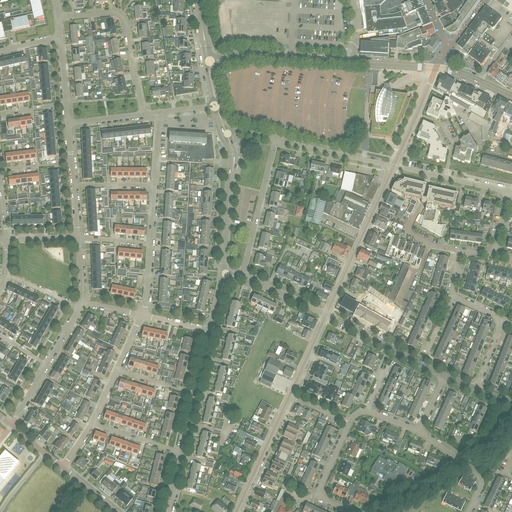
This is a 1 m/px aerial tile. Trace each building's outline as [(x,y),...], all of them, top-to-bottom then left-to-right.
[(43,17),(39,0),(30,0),(27,1),(28,6),(31,5),(34,19),(43,17)] [(423,0),(414,4),(411,0),(365,0),(369,33),(379,32),(379,36),(384,35),(399,33),(399,32),(404,30),(404,32),(432,21),(424,0),(423,0)] [(458,9),(467,0),(432,0),(436,7),(434,8),(438,17),(440,16),(441,19),(454,13),(458,9)] [(457,33),(481,0),(467,0),(458,9),(462,15),(457,23),(455,25),(445,31),(446,32),(447,33),(448,34),(449,35),(450,35),(452,35),(453,35),(454,35),(455,34),(456,33),(457,33)] [(511,0),(494,0),(494,1),(511,13),(511,0)] [(142,10),(142,7),(144,7),(143,3),(135,4),(135,7),(134,7),(135,13),(146,12),(146,10),(142,10)] [(183,11),(183,6),(182,6),(170,6),(170,13),(166,13),(166,16),(168,16),(185,16),(185,11),(183,11)] [(486,7),(481,14),(497,25),(502,18),(486,7)] [(455,25),(457,23),(462,15),(458,9),(454,13),(441,19),(440,20),(445,31),(455,25)] [(10,17),(6,18),(8,26),(9,26),(11,31),(29,27),(27,16),(24,17),(23,14),(22,14),(21,11),(9,13),(10,17)] [(146,17),(146,13),(146,12),(135,13),(135,20),(138,20),(138,23),(148,22),(151,22),(151,19),(145,19),(145,17),(146,17)] [(8,29),(8,26),(6,18),(4,13),(0,14),(0,24),(1,24),(2,27),(5,27),(6,29),(8,29)] [(497,25),(481,14),(477,20),(488,28),(489,26),(493,30),(497,25)] [(185,16),(168,16),(166,16),(168,16),(169,16),(169,19),(173,19),(173,26),(176,26),(186,26),(186,23),(185,23),(185,19),(185,16)] [(115,28),(113,21),(107,22),(106,18),(101,19),(102,23),(104,23),(105,29),(115,28)] [(488,28),(477,20),(473,26),(484,34),(484,35),(485,34),(485,33),(488,28)] [(148,27),(148,22),(138,23),(139,26),(138,26),(138,32),(149,31),(149,27),(148,27)] [(79,25),(79,23),(76,24),(76,26),(70,26),(70,32),(77,32),(80,32),(79,25)] [(424,39),(424,38),(436,33),(437,33),(433,24),(423,28),(423,27),(400,37),(398,37),(397,49),(405,50),(409,44),(412,43),(422,40),(424,39)] [(188,31),(186,31),(186,26),(176,26),(177,26),(177,33),(178,33),(178,36),(188,37),(188,31)] [(484,34),(473,26),(470,30),(481,38),(482,39),(491,46),(492,44),(493,45),(495,41),(485,34),(484,35),(484,34)] [(116,34),(115,28),(105,29),(105,30),(100,31),(101,34),(106,33),(107,36),(116,34)] [(481,38),(470,30),(466,35),(477,44),(481,38)] [(149,31),(138,32),(139,38),(142,38),(142,41),(160,40),(160,37),(150,37),(150,31),(149,31)] [(438,33),(436,33),(424,38),(424,39),(422,40),(422,42),(421,43),(422,43),(423,45),(422,46),(422,48),(427,47),(430,49),(429,50),(433,52),(434,51),(434,52),(441,43),(438,33)] [(477,44),(466,35),(462,41),(473,49),(477,44)] [(78,41),(84,41),(86,41),(86,46),(93,45),(92,37),(88,37),(77,38),(71,39),(72,45),(78,44),(78,41)] [(379,56),(389,56),(390,38),(371,40),(371,43),(362,42),(361,53),(379,54),(379,56)] [(492,59),(499,49),(492,45),(493,45),(492,44),(491,46),(482,39),(470,56),(482,65),(489,57),(492,59)] [(111,41),(110,42),(107,43),(108,49),(118,47),(117,40),(111,41)] [(153,44),(153,41),(160,40),(142,41),(142,44),(142,51),(150,50),(154,50),(154,47),(150,47),(150,44),(153,44)] [(422,42),(422,40),(412,43),(409,44),(405,50),(406,50),(413,49),(413,48),(418,47),(418,46),(422,46),(423,45),(422,43),(421,43),(422,42)] [(180,48),(180,52),(190,52),(190,46),(188,46),(188,42),(179,41),(179,48),(180,48)] [(473,49),(462,41),(458,46),(469,54),(473,49)] [(120,53),(118,47),(108,49),(110,55),(120,53)] [(150,56),(150,50),(142,51),(143,57),(146,57),(146,60),(157,59),(156,56),(150,56)] [(189,55),(190,52),(180,52),(180,55),(181,55),(181,61),(182,61),(190,62),(190,55),(189,55)] [(461,61),(464,57),(460,54),(458,56),(456,55),(453,59),(457,62),(459,60),(461,61)] [(157,62),(157,59),(146,60),(146,63),(146,69),(158,68),(158,65),(154,66),(154,62),(157,62)] [(108,62),(107,60),(96,61),(97,63),(97,66),(98,70),(102,70),(104,70),(103,64),(108,62)] [(191,62),(190,62),(182,61),(182,69),(183,69),(183,72),(192,72),(193,66),(190,66),(191,62)] [(487,74),(492,77),(499,67),(494,64),(487,74)] [(78,65),(78,68),(74,68),(75,75),(85,74),(84,68),(88,68),(88,65),(78,65)] [(123,72),(122,66),(115,67),(108,69),(108,72),(116,71),(116,74),(123,72)] [(495,80),(503,70),(499,67),(492,77),(496,79),(495,80)] [(155,75),(154,72),(159,71),(158,68),(146,69),(147,76),(150,75),(150,78),(157,78),(161,77),(161,74),(155,75)] [(30,77),(30,73),(29,70),(22,71),(23,74),(20,75),(21,78),(30,77)] [(109,78),(108,75),(103,76),(102,70),(98,70),(98,72),(100,80),(109,78)] [(502,84),(507,77),(505,76),(506,74),(502,71),(503,70),(495,80),(502,84)] [(193,82),(193,75),(192,75),(192,72),(183,72),(173,71),(173,75),(181,75),(181,82),(184,82),(194,82),(193,82)] [(511,78),(511,73),(511,75),(509,74),(507,77),(502,84),(506,87),(511,78)] [(86,79),(85,74),(75,75),(75,81),(82,80),(83,80),(83,82),(93,82),(93,78),(86,79)] [(438,88),(437,90),(447,95),(448,92),(452,94),(452,93),(457,96),(456,96),(473,105),(488,113),(493,103),(490,101),(491,99),(490,99),(490,98),(483,94),(479,92),(478,93),(475,91),(472,89),(471,91),(468,89),(468,88),(462,85),(462,86),(457,83),(456,85),(455,84),(455,83),(448,79),(446,81),(443,80),(444,78),(442,77),(438,85),(440,86),(438,88)] [(124,78),(114,80),(113,80),(113,81),(114,83),(115,83),(115,87),(114,87),(125,85),(124,78)] [(88,85),(94,84),(94,82),(93,82),(83,82),(83,84),(76,85),(76,91),(88,90),(88,85)] [(193,86),(194,82),(184,82),(184,85),(175,85),(176,95),(188,94),(188,92),(195,92),(195,89),(196,86),(193,86)] [(161,84),(158,85),(159,96),(166,96),(165,92),(169,92),(172,92),(171,85),(168,86),(169,87),(161,88),(161,84)] [(127,92),(125,85),(114,87),(115,92),(115,93),(116,94),(117,94),(121,94),(120,93),(127,92)] [(413,99),(407,98),(408,96),(377,92),(377,94),(375,94),(375,95),(373,95),(372,95),(370,95),(370,96),(369,104),(370,104),(370,107),(371,107),(373,107),(371,121),(373,121),(373,122),(371,136),(391,138),(397,125),(399,125),(404,111),(406,111),(406,112),(407,109),(409,109),(413,99)] [(495,102),(491,109),(496,112),(494,115),(496,116),(498,111),(503,100),(502,99),(502,98),(500,97),(498,97),(497,99),(494,97),(492,100),(495,102)] [(447,98),(445,103),(434,99),(427,114),(438,119),(440,114),(444,116),(445,118),(456,114),(450,101),(451,100),(447,98)] [(494,120),(490,130),(495,132),(499,122),(501,120),(503,115),(508,103),(504,100),(503,100),(498,111),(496,116),(494,120)] [(503,115),(501,120),(503,116),(508,119),(507,123),(509,124),(510,122),(511,122),(511,119),(511,116),(511,105),(511,106),(511,105),(509,103),(508,103),(503,115)] [(34,120),(32,120),(31,117),(25,118),(26,126),(32,125),(35,126),(34,120)] [(438,128),(435,126),(424,122),(418,137),(429,142),(431,146),(428,158),(445,161),(447,150),(448,147),(443,145),(443,146),(442,146),(442,144),(437,134),(435,133),(435,132),(436,132),(438,128)] [(207,160),(213,159),(210,136),(170,133),(169,150),(169,151),(181,152),(181,154),(170,154),(170,153),(167,152),(167,157),(168,157),(168,161),(202,163),(202,159),(207,160)] [(478,152),(479,148),(478,147),(470,136),(460,142),(462,144),(461,148),(456,147),(454,159),(470,162),(472,151),(478,152)] [(299,167),(301,159),(297,158),(296,161),(290,160),(290,157),(282,155),(280,163),(288,165),(288,164),(295,166),(295,167),(299,167)] [(511,162),(510,162),(484,155),(481,165),(511,173),(511,162)] [(316,175),(319,163),(317,163),(316,161),(313,161),(312,162),(312,163),(308,162),(306,171),(305,175),(305,177),(309,178),(310,170),(313,171),(313,174),(316,175)] [(178,173),(178,170),(179,167),(184,167),(184,173),(185,173),(190,174),(190,164),(185,164),(178,163),(178,164),(172,163),(171,166),(168,166),(167,172),(178,173)] [(325,170),(326,165),(319,163),(316,175),(320,175),(320,172),(323,173),(322,181),(325,182),(328,170),(325,170)] [(213,175),(214,169),(210,169),(210,166),(201,165),(201,171),(204,171),(203,174),(213,175)] [(333,166),(331,172),(328,172),(328,170),(325,182),(329,183),(329,179),(330,180),(331,178),(332,178),(333,173),(340,174),(341,168),(333,166)] [(292,183),(293,180),(284,178),(285,175),(293,176),(293,177),(301,179),(302,175),(302,174),(294,173),(288,171),(283,170),(282,173),(277,172),(277,173),(276,172),(275,177),(276,177),(275,179),(287,182),(292,183)] [(378,187),(376,186),(379,178),(375,175),(374,177),(367,176),(367,177),(345,172),(341,190),(352,192),(364,198),(365,197),(372,201),(378,187)] [(286,189),(287,182),(275,179),(274,186),(284,188),(286,189)] [(391,191),(401,196),(403,197),(403,196),(422,200),(422,198),(423,194),(425,184),(421,183),(421,184),(418,184),(418,183),(415,183),(415,182),(403,179),(403,181),(396,184),(395,184),(391,191)] [(427,195),(426,199),(425,203),(427,203),(428,203),(428,202),(438,204),(454,208),(457,194),(453,193),(452,194),(450,193),(450,192),(449,193),(447,192),(439,190),(436,190),(436,189),(436,190),(433,189),(433,188),(429,187),(427,195)] [(340,190),(340,191),(337,190),(333,200),(335,202),(334,203),(311,198),(305,222),(320,226),(323,213),(358,229),(360,224),(361,225),(371,203),(346,191),(340,190)] [(272,193),(270,199),(282,202),(279,201),(280,195),(272,193)] [(399,210),(404,200),(390,194),(385,204),(399,210)] [(469,210),(472,199),(468,198),(469,197),(466,196),(463,206),(467,207),(467,209),(469,210)] [(476,200),(472,199),(469,210),(472,211),(473,208),(476,209),(478,199),(476,198),(476,200)] [(281,205),(282,202),(270,199),(269,206),(277,208),(278,204),(281,205)] [(410,204),(406,212),(410,214),(417,202),(411,199),(409,203),(410,204)] [(493,213),(494,208),(490,207),(491,202),(488,201),(488,202),(484,201),(481,213),(484,214),(485,211),(493,213)] [(439,211),(436,210),(438,204),(428,202),(428,203),(428,206),(426,205),(425,210),(426,210),(426,213),(425,212),(424,216),(422,216),(419,222),(422,224),(422,226),(421,226),(427,229),(429,230),(432,232),(433,231),(435,233),(435,234),(435,233),(438,234),(438,235),(442,237),(442,236),(443,230),(444,230),(445,225),(442,224),(441,225),(436,224),(437,221),(436,220),(437,218),(438,218),(437,217),(438,215),(439,211)] [(296,215),(303,217),(305,205),(298,204),(296,215)] [(394,215),(395,212),(393,211),(390,209),(390,208),(382,204),(380,210),(381,210),(379,215),(389,220),(391,216),(387,214),(388,212),(392,214),(394,215)] [(267,213),(265,220),(276,222),(277,219),(274,219),(275,215),(267,213)] [(377,217),(375,221),(373,226),(384,231),(388,222),(377,217)] [(280,230),(276,229),(277,223),(276,222),(265,220),(264,222),(263,226),(264,226),(273,229),(273,232),(279,234),(280,230)] [(456,240),(457,231),(451,230),(451,232),(448,232),(447,235),(450,236),(450,239),(456,240)] [(262,233),(260,240),(269,242),(270,235),(262,233)] [(367,239),(375,243),(377,240),(379,241),(381,238),(378,237),(378,236),(370,233),(367,239)] [(396,247),(398,240),(399,238),(392,236),(386,253),(385,255),(385,256),(389,257),(389,254),(393,245),(396,246),(395,247),(396,247)] [(374,246),(375,243),(367,239),(365,245),(369,247),(372,249),(373,248),(375,249),(376,249),(377,247),(374,246)] [(272,243),(269,242),(260,240),(258,248),(267,250),(267,253),(276,255),(276,253),(274,252),(274,251),(270,250),(272,243)] [(402,250),(405,242),(398,240),(396,247),(399,249),(396,256),(400,257),(402,250)] [(346,258),(351,248),(345,245),(345,246),(336,241),(332,250),(341,255),(343,256),(343,257),(345,258),(346,257),(346,258)] [(326,253),(329,245),(322,242),(318,250),(326,253)] [(406,260),(409,252),(412,244),(405,242),(402,250),(405,251),(403,259),(406,260)] [(100,253),(100,247),(101,247),(101,244),(98,244),(98,243),(93,243),(93,247),(92,247),(92,253),(100,253)] [(413,262),(415,256),(418,248),(418,247),(412,244),(409,252),(412,253),(409,261),(413,262)] [(424,250),(418,248),(415,256),(418,257),(415,265),(419,266),(424,250)] [(124,258),(125,250),(119,249),(119,250),(116,250),(116,254),(118,254),(118,257),(124,258)] [(362,249),(359,254),(369,258),(369,257),(372,258),(373,256),(374,256),(375,255),(362,249)] [(266,258),(272,259),(275,260),(276,255),(267,253),(266,257),(257,255),(254,265),(264,267),(266,258)] [(368,259),(369,258),(359,254),(357,259),(368,264),(376,268),(378,263),(376,262),(368,259)] [(378,254),(377,257),(391,262),(392,258),(378,254)] [(440,256),(438,256),(437,258),(440,259),(439,262),(447,265),(449,258),(440,256)] [(329,257),(325,265),(328,267),(327,271),(330,273),(330,274),(332,275),(333,274),(336,276),(339,268),(335,266),(334,265),(336,261),(329,257)] [(445,271),(447,265),(439,262),(437,268),(445,271)] [(481,265),(472,262),(470,269),(483,273),(483,272),(483,270),(481,269),(481,268),(480,268),(481,265)] [(281,277),(286,266),(281,264),(276,274),(280,275),(279,276),(281,277)] [(286,278),(291,268),(286,266),(281,277),(282,278),(283,277),(286,278)] [(493,276),(495,267),(488,266),(486,276),(486,278),(488,279),(489,276),(490,277),(490,276),(493,276)] [(500,278),(502,269),(495,267),(493,276),(493,280),(495,280),(496,278),(497,278),(497,277),(500,278)] [(295,273),(295,271),(291,268),(286,278),(289,280),(289,281),(290,282),(295,273)] [(372,272),(365,268),(364,271),(361,270),(361,271),(358,269),(355,275),(361,278),(366,280),(368,275),(376,278),(377,276),(378,277),(378,275),(377,275),(372,272)] [(444,277),(445,271),(437,268),(435,274),(444,277)] [(479,275),(478,275),(479,272),(483,273),(470,269),(468,276),(480,279),(481,277),(479,276),(479,275)] [(507,279),(509,270),(502,269),(500,278),(500,279),(504,279),(507,279)] [(296,283),(300,275),(295,273),(290,282),(292,282),(292,281),(296,283)] [(442,283),(444,277),(435,274),(433,280),(442,283)] [(300,286),(304,277),(300,275),(296,283),(299,285),(299,286),(300,286)] [(305,275),(304,277),(300,286),(302,287),(302,286),(306,288),(308,282),(311,283),(313,278),(310,277),(310,278),(305,275)] [(477,282),(476,282),(477,279),(480,279),(468,276),(467,283),(479,286),(479,284),(477,283),(477,282)] [(356,288),(358,285),(359,286),(359,285),(363,287),(367,289),(369,286),(360,280),(359,281),(354,279),(350,286),(351,286),(350,290),(356,293),(357,289),(356,288)] [(209,289),(211,282),(203,280),(203,281),(201,280),(199,286),(209,289)] [(440,289),(442,283),(433,280),(432,287),(440,289)] [(322,287),(322,286),(312,281),(311,284),(321,290),(322,287)] [(326,282),(325,285),(324,288),(331,291),(334,285),(326,282)] [(475,289),(475,285),(478,286),(479,286),(467,283),(465,290),(474,292),(475,289)] [(13,293),(16,287),(10,284),(7,290),(13,293)] [(329,295),(322,291),(321,290),(311,284),(316,288),(315,291),(317,293),(316,295),(316,296),(316,297),(319,299),(319,298),(322,299),(326,301),(329,295)] [(486,298),(490,290),(491,289),(488,288),(489,286),(485,285),(484,287),(480,295),(486,298)] [(208,294),(209,289),(199,286),(198,292),(208,294)] [(18,299),(19,296),(22,290),(16,287),(13,293),(16,294),(15,297),(16,298),(13,302),(15,303),(18,299)] [(137,292),(136,292),(136,291),(130,289),(128,297),(134,299),(135,295),(136,296),(137,292)] [(486,298),(493,302),(497,293),(498,290),(496,289),(495,292),(494,291),(494,292),(490,290),(486,298)] [(25,298),(28,293),(22,290),(19,296),(25,298)] [(207,300),(208,294),(198,292),(197,295),(198,295),(197,298),(207,300)] [(31,301),(33,295),(28,293),(25,298),(31,301)] [(431,293),(428,298),(436,302),(439,296),(431,293)] [(499,305),(503,297),(504,296),(504,294),(503,293),(502,295),(500,294),(500,295),(497,293),(493,302),(499,305)] [(39,298),(33,295),(31,301),(37,304),(39,298)] [(257,305),(260,297),(254,295),(251,302),(257,305)] [(343,302),(341,306),(342,307),(341,308),(349,312),(349,311),(352,313),(354,309),(357,310),(360,304),(357,303),(356,304),(351,301),(352,298),(348,296),(347,298),(345,298),(344,301),(343,302)] [(171,304),(169,304),(169,298),(159,297),(159,303),(160,303),(160,306),(162,307),(168,307),(170,307),(171,304)] [(262,307),(266,300),(260,297),(257,305),(262,307)] [(506,298),(503,297),(499,305),(505,308),(510,299),(507,298),(506,298)] [(205,306),(207,300),(197,298),(196,298),(195,304),(205,306)] [(434,308),(436,302),(428,298),(426,304),(434,308)] [(268,310),(272,303),(266,300),(262,307),(268,310)] [(232,301),(231,308),(239,309),(240,303),(232,301)] [(277,305),(272,303),(268,310),(274,313),(277,305)] [(204,312),(205,306),(195,304),(198,304),(196,310),(193,309),(192,313),(199,315),(200,311),(204,312)] [(431,313),(434,308),(426,304),(423,310),(431,313)] [(55,314),(58,309),(53,305),(49,311),(55,314)] [(465,309),(460,307),(457,306),(455,312),(463,315),(465,309)] [(360,307),(355,316),(360,319),(365,310),(360,307)] [(237,316),(239,309),(231,308),(229,314),(237,316)] [(412,312),(409,311),(406,309),(404,313),(403,315),(409,318),(412,312)] [(365,310),(360,319),(365,321),(370,313),(365,310)] [(428,319),(431,313),(423,310),(420,316),(428,319)] [(52,320),(55,314),(49,311),(46,317),(52,320)] [(95,318),(92,316),(93,315),(89,312),(86,318),(87,318),(85,320),(96,326),(97,324),(93,321),(95,318)] [(460,321),(463,315),(455,312),(452,318),(460,321)] [(9,314),(7,313),(4,317),(0,323),(0,325),(4,328),(8,323),(5,321),(7,318),(6,318),(9,314)] [(370,313),(365,321),(370,324),(375,316),(370,313)] [(236,322),(237,316),(229,314),(228,320),(236,322)] [(278,315),(277,315),(275,321),(282,324),(285,318),(278,315)] [(19,330),(16,328),(18,326),(20,322),(22,322),(24,318),(20,316),(15,324),(13,327),(10,332),(15,336),(19,330)] [(307,316),(304,321),(305,322),(306,321),(315,325),(317,321),(307,316)] [(375,316),(370,324),(375,327),(380,318),(375,316)] [(426,325),(428,319),(420,316),(418,321),(426,325)] [(49,326),(52,320),(46,317),(43,322),(49,326)] [(489,329),(492,323),(488,322),(488,320),(482,317),(479,325),(481,326),(489,329)] [(380,318),(375,327),(380,330),(385,321),(380,318)] [(457,327),(460,322),(460,321),(452,318),(449,323),(457,327)] [(96,326),(85,320),(84,322),(83,322),(81,326),(85,329),(86,328),(88,329),(90,326),(94,329),(95,328),(96,329),(96,328),(97,328),(98,327),(96,326)] [(235,328),(236,322),(228,320),(227,326),(235,328)] [(385,321),(380,330),(385,332),(386,332),(388,327),(391,328),(391,329),(394,323),(394,322),(391,320),(391,321),(389,320),(388,323),(385,321)] [(291,321),(291,322),(289,321),(288,324),(285,328),(289,330),(290,329),(288,328),(290,326),(289,325),(290,324),(296,327),(297,324),(291,321)] [(313,330),(315,325),(306,321),(305,322),(304,321),(302,325),(313,330)] [(423,331),(426,325),(418,321),(415,327),(423,331)] [(45,331),(49,326),(43,322),(40,328),(45,331)] [(121,322),(118,328),(125,331),(127,325),(121,322)] [(10,332),(13,327),(8,323),(4,328),(10,332)] [(455,333),(457,327),(449,323),(447,329),(455,333)] [(487,335),(489,329),(481,326),(479,332),(487,335)] [(421,337),(423,331),(415,327),(413,333),(421,337)] [(42,337),(45,331),(40,328),(37,334),(42,337)] [(122,337),(125,331),(118,328),(116,334),(122,337)] [(87,335),(85,333),(78,329),(75,335),(86,341),(87,339),(85,338),(87,335)] [(452,338),(455,333),(447,329),(444,335),(452,338)] [(308,341),(312,333),(305,330),(303,335),(297,333),(296,335),(308,341)] [(39,342),(42,337),(37,334),(35,337),(32,335),(28,333),(27,334),(25,332),(24,333),(24,334),(30,338),(33,339),(39,342)] [(119,342),(122,337),(116,334),(114,337),(110,335),(110,334),(109,334),(110,333),(108,332),(106,336),(119,342)] [(485,341),(487,335),(479,332),(477,338),(485,341)] [(418,342),(421,337),(413,333),(410,339),(418,342)] [(343,340),(339,338),(336,337),(329,334),(326,340),(333,343),(336,345),(337,341),(341,343),(343,340)] [(86,341),(75,335),(72,340),(78,344),(80,341),(83,343),(84,343),(87,344),(88,342),(86,341)] [(228,335),(227,341),(235,343),(237,337),(228,335)] [(450,344),(452,338),(444,335),(442,341),(450,344)] [(117,348),(119,342),(106,336),(113,339),(110,345),(117,348)] [(185,338),(183,344),(191,346),(193,340),(185,338)] [(483,347),(485,341),(477,338),(474,344),(483,347)] [(36,348),(39,342),(33,339),(30,345),(26,342),(24,345),(31,349),(33,346),(36,348)] [(416,348),(418,342),(410,339),(408,345),(416,348)] [(75,350),(78,344),(72,340),(69,346),(75,350)] [(234,349),(235,343),(227,341),(225,347),(234,349)] [(447,350),(450,344),(442,341),(439,346),(447,350)] [(190,352),(191,346),(183,344),(182,350),(190,352)] [(345,355),(348,357),(354,345),(350,344),(345,355)] [(480,353),(483,347),(474,344),(472,350),(480,353)] [(10,351),(7,349),(1,345),(0,347),(0,367),(3,363),(0,361),(0,353),(3,355),(3,354),(6,356),(10,351)] [(353,359),(355,355),(358,347),(354,345),(348,357),(353,359)] [(72,355),(75,350),(69,346),(66,351),(72,355)] [(445,356),(447,350),(439,346),(437,352),(445,356)] [(232,355),(234,349),(225,347),(224,353),(232,355)] [(329,348),(327,351),(322,348),(322,350),(321,350),(320,351),(321,352),(319,356),(336,364),(337,362),(339,356),(338,355),(339,352),(329,348)] [(509,357),(511,351),(504,348),(501,354),(509,357)] [(108,350),(107,353),(104,352),(103,354),(99,352),(112,359),(115,353),(108,350)] [(478,359),(480,353),(472,350),(470,356),(478,359)] [(163,361),(165,355),(160,354),(161,352),(157,351),(156,357),(159,358),(159,360),(163,361)] [(294,363),(297,355),(288,351),(287,353),(284,352),(283,355),(281,354),(279,359),(284,362),(285,359),(294,363)] [(11,352),(8,358),(15,362),(16,360),(13,358),(12,358),(11,358),(14,353),(11,352)] [(110,364),(112,359),(99,352),(98,355),(105,358),(103,362),(110,364)] [(442,362),(445,356),(437,352),(434,358),(442,362)] [(231,361),(232,355),(224,353),(223,359),(231,361)] [(369,354),(366,360),(374,364),(376,361),(377,361),(378,359),(369,354)] [(507,363),(509,357),(501,354),(499,360),(507,363)] [(63,356),(60,361),(66,365),(69,360),(63,356)] [(476,365),(478,359),(470,356),(467,361),(476,365)] [(21,358),(18,363),(24,367),(28,362),(21,358)] [(134,367),(137,358),(136,360),(130,358),(128,366),(134,367)] [(294,370),(284,365),(270,359),(265,370),(261,379),(259,382),(271,387),(273,384),(276,375),(279,371),(281,372),(284,373),(283,374),(291,378),(294,370)] [(373,367),(374,364),(366,360),(364,366),(373,370),(374,368),(373,367)] [(505,369),(507,363),(499,360),(497,366),(505,369)] [(63,370),(66,365),(60,361),(57,367),(63,370)] [(473,371),(476,365),(467,361),(465,367),(473,371)] [(81,373),(82,371),(82,370),(84,366),(78,362),(74,370),(81,373)] [(107,370),(110,364),(103,362),(102,365),(95,362),(93,364),(101,367),(107,370)] [(21,373),(24,367),(18,363),(15,369),(21,373)] [(316,363),(313,369),(324,374),(326,369),(332,372),(334,368),(323,363),(322,366),(316,363)] [(346,374),(350,366),(345,363),(344,366),(342,365),(341,369),(346,374)] [(87,364),(84,370),(91,373),(92,370),(90,369),(91,366),(87,364)] [(503,375),(505,369),(497,366),(494,372),(503,375)] [(15,383),(18,378),(4,369),(0,367),(0,370),(1,372),(2,371),(7,374),(7,375),(10,377),(9,379),(15,383)] [(60,376),(63,370),(57,367),(53,372),(60,376)] [(104,376),(107,370),(101,367),(98,373),(104,376)] [(221,367),(219,373),(227,375),(229,369),(221,367)] [(471,377),(473,371),(465,367),(463,373),(471,377)] [(18,378),(21,373),(15,369),(13,372),(6,368),(5,368),(4,369),(18,378)] [(395,368),(392,373),(400,377),(402,371),(395,368)] [(321,379),(324,374),(313,369),(310,375),(316,378),(315,381),(326,386),(328,381),(321,379)] [(377,376),(381,379),(385,371),(382,369),(377,376)] [(57,381),(60,376),(53,372),(50,377),(57,381)] [(500,381),(503,375),(494,372),(492,378),(500,381)] [(226,381),(227,375),(219,373),(218,379),(226,381)] [(361,373),(360,376),(357,375),(356,377),(359,379),(366,382),(369,376),(361,373)] [(397,382),(400,377),(392,373),(390,379),(397,382)] [(0,377),(0,381),(5,385),(7,382),(6,385),(9,387),(11,384),(7,382),(7,381),(0,377)] [(498,387),(500,381),(492,378),(490,384),(498,387)] [(92,379),(90,384),(98,388),(101,383),(92,379)] [(224,387),(226,381),(218,379),(216,385),(224,387)] [(364,388),(366,382),(359,379),(356,384),(364,388)] [(394,388),(397,382),(390,379),(387,385),(394,388)] [(124,389),(126,381),(121,380),(119,384),(116,383),(115,386),(118,387),(124,389)] [(130,391),(132,383),(126,381),(124,389),(130,391)] [(424,381),(421,386),(429,390),(432,384),(424,381)] [(47,382),(44,388),(57,395),(59,393),(55,391),(52,390),(54,386),(47,382)] [(320,389),(321,385),(314,382),(313,385),(307,382),(304,389),(314,394),(317,388),(320,389)] [(95,394),(98,388),(90,384),(87,383),(86,385),(85,384),(83,388),(87,390),(95,394)] [(136,392),(138,385),(132,383),(130,391),(133,392),(132,394),(135,395),(135,392),(136,392)] [(361,393),(364,388),(356,384),(354,390),(361,393)] [(141,394),(144,387),(138,385),(136,392),(141,394)] [(223,394),(224,387),(216,385),(215,392),(223,394)] [(392,394),(394,388),(387,385),(384,391),(392,394)] [(426,396),(429,390),(421,386),(419,392),(426,396)] [(0,392),(6,396),(9,391),(4,387),(2,390),(0,388),(0,392)] [(147,396),(149,388),(144,387),(141,394),(147,396)] [(334,399),(339,389),(335,387),(334,389),(329,387),(325,395),(328,397),(326,399),(330,401),(332,397),(334,398),(334,399)] [(57,395),(44,388),(41,393),(48,397),(50,393),(53,395),(56,397),(57,395)] [(155,390),(149,388),(147,396),(153,398),(155,390)] [(92,400),(95,394),(87,390),(84,395),(92,400)] [(358,399),(361,393),(354,390),(351,396),(354,398),(358,399)] [(389,400),(392,394),(384,391),(382,396),(389,400)] [(160,392),(159,397),(159,398),(156,397),(156,398),(159,399),(162,400),(163,398),(164,393),(160,392)] [(424,401),(426,396),(419,392),(416,398),(424,401)] [(462,398),(460,397),(450,392),(447,398),(459,404),(462,398)] [(45,402),(48,397),(41,393),(38,398),(45,402)] [(352,403),(354,398),(351,396),(347,394),(344,400),(352,403)] [(349,409),(352,403),(344,400),(339,397),(336,396),(333,402),(337,403),(338,401),(341,402),(343,402),(342,405),(349,409)] [(392,401),(389,400),(382,396),(379,402),(387,406),(389,407),(392,401)] [(42,407),(45,402),(38,398),(35,403),(42,407)] [(209,398),(207,404),(216,406),(217,400),(209,398)] [(421,407),(424,401),(416,398),(413,404),(421,407)] [(452,407),(455,402),(459,404),(447,398),(445,404),(452,407)] [(80,406),(82,407),(87,410),(90,404),(85,401),(82,400),(80,406)] [(272,410),(270,409),(271,406),(269,404),(264,402),(260,409),(263,410),(260,418),(267,421),(272,410)] [(214,412),(216,406),(207,404),(206,410),(214,412)] [(418,413),(421,407),(413,404),(411,410),(418,413)] [(449,413),(452,407),(445,404),(442,410),(449,413)] [(299,416),(300,415),(302,416),(302,417),(302,418),(308,420),(312,413),(296,406),(293,413),(299,416)] [(479,406),(477,412),(484,415),(487,409),(479,406)] [(85,415),(87,410),(82,407),(79,413),(85,415)] [(40,415),(38,414),(32,410),(29,416),(41,424),(41,423),(40,423),(42,421),(39,419),(40,417),(40,415)] [(110,420),(113,411),(111,410),(110,412),(107,411),(104,418),(110,420)] [(213,418),(214,412),(206,410),(205,417),(213,418)] [(416,419),(418,413),(411,410),(408,415),(416,419)] [(447,419),(449,413),(442,410),(439,416),(447,419)] [(115,422),(119,413),(118,413),(118,415),(112,413),(113,411),(110,420),(115,422)] [(482,420),(484,415),(477,412),(474,417),(482,420)] [(82,421),(85,415),(79,413),(76,418),(82,421)] [(121,424),(123,417),(124,414),(119,413),(115,422),(121,424)] [(28,431),(30,428),(33,423),(40,427),(41,424),(29,416),(28,418),(27,418),(25,421),(29,424),(26,429),(28,431)] [(79,426),(72,421),(73,419),(66,416),(64,419),(70,424),(68,426),(75,432),(79,426)] [(444,425),(447,419),(439,416),(437,421),(444,425)] [(126,426),(129,419),(123,417),(121,424),(126,426)] [(211,425),(213,418),(205,417),(203,423),(211,425)] [(479,426),(482,420),(474,417),(472,423),(479,426)] [(264,428),(256,424),(257,421),(252,418),(250,422),(253,423),(251,427),(254,428),(254,427),(256,428),(255,431),(261,434),(264,428)] [(132,428),(135,421),(129,419),(126,426),(132,428)] [(140,423),(141,420),(140,423),(135,421),(132,428),(138,430),(140,423)] [(358,426),(358,428),(357,431),(365,435),(367,430),(375,434),(377,429),(371,426),(371,425),(362,421),(360,427),(358,426)] [(441,430),(444,425),(437,421),(434,427),(441,430)] [(143,432),(146,425),(140,423),(138,430),(143,432)] [(299,428),(294,426),(289,423),(286,430),(296,435),(299,428)] [(476,432),(479,426),(472,423),(469,429),(476,432)] [(64,430),(61,428),(56,424),(54,427),(62,433),(64,430)] [(48,428),(45,426),(44,428),(39,435),(42,437),(47,430),(48,428)] [(72,437),(75,432),(68,426),(65,431),(67,433),(72,437)] [(332,436),(334,430),(327,426),(324,432),(332,436)] [(296,435),(286,430),(283,436),(288,438),(287,441),(290,442),(291,440),(293,441),(296,435)] [(386,431),(385,433),(383,433),(381,438),(380,441),(381,442),(386,444),(390,444),(393,445),(394,448),(394,450),(399,452),(403,440),(398,438),(399,436),(386,431)] [(98,444),(101,434),(96,432),(93,439),(92,442),(98,444)] [(203,432),(201,438),(209,440),(211,434),(203,432)] [(329,441),(332,436),(324,432),(322,438),(329,441)] [(107,444),(109,438),(107,438),(107,436),(101,434),(98,444),(98,445),(104,447),(105,443),(107,444)] [(257,443),(253,442),(255,438),(246,434),(245,437),(248,439),(244,446),(254,450),(257,443)] [(69,441),(64,438),(60,435),(58,437),(60,438),(58,441),(65,446),(69,441)] [(115,447),(118,440),(112,438),(109,445),(115,447)] [(208,446),(209,440),(201,438),(200,444),(208,446)] [(327,447),(329,441),(322,438),(319,443),(327,447)] [(292,443),(293,442),(293,441),(291,440),(290,442),(287,441),(284,439),(281,445),(291,450),(294,444),(292,443)] [(121,449),(123,442),(118,440),(115,447),(121,449)] [(65,446),(58,441),(57,441),(55,444),(54,443),(53,445),(62,451),(65,446)] [(408,448),(408,451),(414,453),(415,451),(419,452),(422,445),(411,441),(408,448)] [(126,451),(129,444),(123,442),(121,449),(126,451)] [(359,449),(361,450),(364,451),(366,446),(363,445),(357,442),(356,445),(352,444),(351,446),(350,446),(346,454),(355,458),(359,449)] [(324,452),(327,447),(319,443),(317,449),(324,452)] [(132,453),(135,446),(129,444),(126,451),(132,453)] [(206,453),(208,446),(200,444),(198,451),(206,453)] [(291,450),(281,445),(278,452),(286,455),(285,456),(286,456),(287,456),(288,457),(291,450)] [(140,448),(135,446),(132,453),(138,455),(140,448)] [(251,456),(244,453),(245,451),(236,447),(234,451),(237,453),(237,454),(239,455),(237,460),(238,462),(240,463),(243,465),(245,461),(248,462),(251,456)] [(321,458),(324,452),(317,449),(314,448),(312,454),(314,455),(321,458)] [(205,459),(206,453),(198,451),(197,457),(205,459)] [(0,486),(19,463),(8,454),(6,455),(4,453),(0,457),(0,486)] [(429,454),(426,461),(426,463),(437,467),(440,458),(429,454)] [(286,461),(281,459),(276,456),(273,463),(283,468),(286,461)] [(88,458),(86,460),(82,457),(80,459),(76,463),(83,469),(90,461),(88,458)] [(104,460),(106,458),(102,457),(101,458),(95,465),(98,468),(104,460)] [(388,459),(387,460),(386,461),(379,457),(377,462),(376,461),(373,467),(379,471),(382,472),(386,475),(385,477),(387,478),(387,479),(393,482),(396,476),(397,473),(398,473),(403,476),(408,468),(399,463),(398,465),(393,463),(394,462),(388,459)] [(311,461),(308,467),(316,471),(318,465),(311,461)] [(352,470),(355,464),(348,461),(347,464),(342,462),(338,472),(346,475),(349,468),(352,470)] [(280,474),(283,468),(273,463),(270,469),(273,471),(276,472),(275,474),(278,475),(279,473),(280,474)] [(193,464),(192,470),(200,472),(201,466),(193,464)] [(313,476),(316,471),(308,467),(306,473),(313,476)] [(100,471),(97,468),(95,471),(91,476),(96,480),(100,475),(102,473),(100,471)] [(113,472),(114,470),(111,468),(110,470),(110,469),(105,475),(108,478),(113,472)] [(198,478),(200,472),(192,470),(190,476),(198,478)] [(241,479),(243,473),(236,470),(235,472),(231,470),(230,472),(234,474),(233,476),(238,478),(238,477),(241,479)] [(276,472),(273,471),(272,473),(267,471),(264,477),(275,482),(278,475),(275,474),(276,472)] [(310,482),(313,476),(306,473),(303,479),(310,482)] [(465,487),(470,479),(464,475),(459,483),(465,487)] [(197,484),(198,478),(190,476),(189,482),(197,484)] [(237,486),(231,483),(232,480),(226,477),(223,484),(226,485),(225,488),(230,491),(229,492),(232,493),(233,492),(234,493),(237,486)] [(275,482),(264,477),(261,484),(272,488),(275,482)] [(497,477),(495,483),(503,487),(505,481),(497,477)] [(107,489),(112,493),(117,487),(118,486),(121,488),(122,487),(126,482),(128,480),(125,478),(123,480),(120,484),(118,482),(115,480),(107,489)] [(107,489),(115,480),(112,483),(107,479),(102,485),(107,489)] [(308,488),(310,482),(303,479),(301,485),(308,488)] [(475,482),(470,479),(465,487),(470,490),(475,482)] [(122,502),(130,492),(125,488),(128,485),(126,482),(122,487),(124,489),(124,490),(123,490),(117,498),(122,502)] [(195,491),(197,484),(189,482),(187,489),(195,491)] [(368,496),(366,495),(367,494),(367,493),(367,492),(366,492),(366,491),(358,487),(360,484),(357,483),(356,485),(351,496),(355,497),(355,499),(365,504),(368,496)] [(500,493),(503,487),(495,483),(492,489),(500,493)] [(351,496),(356,485),(353,484),(352,486),(350,485),(348,490),(342,487),(342,485),(339,484),(338,485),(337,485),(334,493),(345,498),(346,495),(350,497),(351,496)] [(155,499),(156,492),(150,490),(151,487),(143,485),(140,492),(148,494),(146,501),(151,502),(152,498),(155,499)] [(267,499),(269,497),(265,495),(266,493),(258,489),(256,495),(263,499),(264,497),(267,499)] [(497,499),(500,493),(492,489),(489,495),(497,499)] [(127,506),(133,498),(134,497),(137,499),(140,493),(137,491),(134,495),(130,492),(122,502),(127,506)] [(448,505),(452,496),(446,493),(442,502),(448,505)] [(494,504),(497,499),(489,495),(486,501),(494,504)] [(454,508),(458,499),(452,496),(448,505),(454,508)] [(225,497),(222,500),(227,505),(230,501),(225,497)] [(292,511),(293,510),(286,507),(288,502),(283,497),(281,503),(280,502),(275,511),(292,511)] [(199,511),(203,504),(193,498),(189,506),(199,511)] [(465,502),(460,499),(458,499),(454,508),(460,511),(465,502)] [(215,511),(226,511),(229,509),(219,500),(211,508),(215,511)] [(274,500),(270,509),(269,509),(275,511),(276,509),(279,503),(274,500)] [(260,503),(259,504),(253,501),(250,507),(257,510),(256,511),(258,511),(261,511),(265,505),(260,503)] [(492,510),(494,504),(486,501),(484,506),(492,510)] [(151,511),(152,508),(150,508),(151,504),(142,502),(140,509),(138,509),(136,511),(151,511)]
